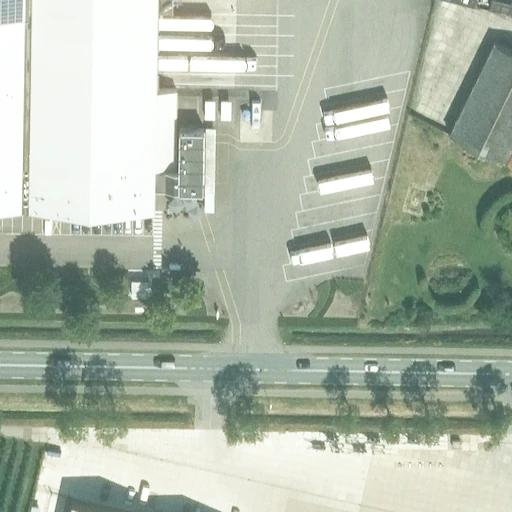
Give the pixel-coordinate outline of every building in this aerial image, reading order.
[(0,0),(0,208),(47,209),(47,211),(91,212),(91,210),(153,211),(153,204),(149,204),(149,210),(133,210),(134,186),(153,186),(153,188),(154,188),(178,188),(178,190),(203,190),(204,128),(179,128),(178,169),(174,169),(176,89),(156,89),(157,9),(173,9),(172,0),(0,0)] [(263,22),(263,10),(221,11),(221,22),(263,22)] [(205,29),(168,30),(168,40),(205,39),(205,29)] [(504,46),(495,41),(450,133),(449,136),(450,137),(452,134),(504,160),(511,143),(511,43),(507,41),(504,46)] [(189,95),(189,112),(200,112),(200,95),(189,95)] [(218,112),(215,95),(205,96),(207,113),(218,112)] [(283,272),(349,261),(346,244),(351,243),(351,241),(355,222),(352,208),(360,207),(357,190),(364,188),(361,174),(378,171),(376,159),(334,166),(339,167),(298,173),(300,184),(319,187),(296,191),(298,205),(293,206),(295,218),(320,222),(289,228),(289,231),(285,251),(286,254),(283,272)] [(118,503),(128,507),(138,478),(128,474),(118,503)] [(126,511),(70,499),(67,511),(126,511)]
